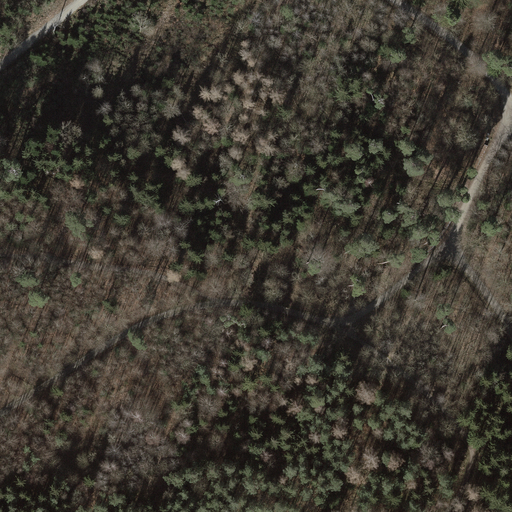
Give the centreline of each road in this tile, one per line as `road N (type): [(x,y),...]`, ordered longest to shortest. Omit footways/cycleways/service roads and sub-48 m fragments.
road 1 (track): [(0,422),(174,311),(212,303)]
road 2 (track): [(392,0),(478,61),(511,106)]
road 3 (track): [(445,241),(511,116)]
road 4 (track): [(339,325),(445,241)]
road 5 (track): [(212,303),(339,325)]
